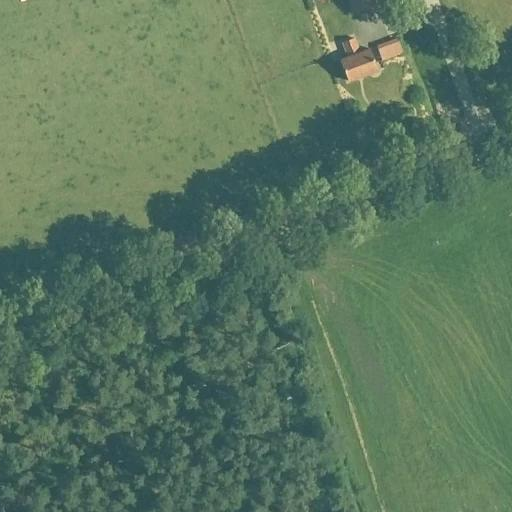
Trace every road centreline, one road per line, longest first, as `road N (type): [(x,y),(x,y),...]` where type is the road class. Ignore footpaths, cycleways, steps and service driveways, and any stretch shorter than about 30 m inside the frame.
road 1 (unclassified): [(0,335),(482,142)]
road 2 (unclassified): [(482,142),(432,0)]
